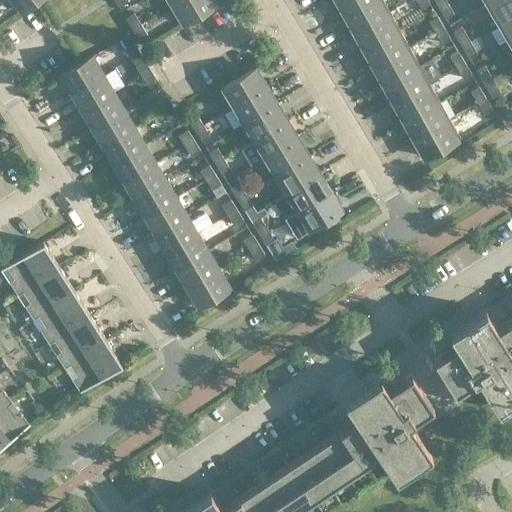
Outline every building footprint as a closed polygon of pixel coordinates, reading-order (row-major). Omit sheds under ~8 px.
[(33,0),(13,0),(20,10),(33,0)] [(215,2),(213,0),(177,0),(169,5),(180,23),(215,2)] [(366,0),(336,0),(343,13),(366,0)] [(390,11),(383,0),(366,0),(343,13),(354,31),(390,11)] [(451,8),(446,0),(445,0),(438,4),(443,13),(451,8)] [(511,13),(511,0),(489,0),(487,2),(499,21),(511,13)] [(400,29),(390,11),(354,31),(364,49),(400,29)] [(133,12),(125,17),(132,28),(140,23),(133,12)] [(511,39),(511,13),(499,21),(510,41),(511,39)] [(444,26),(439,18),(430,23),(435,31),(444,26)] [(140,23),(132,28),(139,39),(147,34),(140,23)] [(449,35),(444,26),(435,31),(440,40),(449,35)] [(410,47),(400,29),(364,49),(374,67),(410,47)] [(464,30),(456,35),(461,44),(469,39),(464,30)] [(474,47),(469,39),(461,44),(466,52),(474,47)] [(140,52),(133,41),(124,47),(130,57),(140,52)] [(420,64),(410,47),(374,67),(384,84),(420,64)] [(464,61),(460,53),(451,58),(456,66),(464,61)] [(104,73),(93,55),(61,74),(72,92),(104,73)] [(150,69),(144,59),(135,65),(141,75),(150,69)] [(469,70),(464,61),(456,66),(461,75),(469,70)] [(430,82),(420,64),(384,84),(394,102),(430,82)] [(266,86),(255,67),(220,88),(231,107),(266,86)] [(156,79),(150,69),(141,75),(147,84),(156,79)] [(488,70),(479,75),(484,83),(493,78),(488,70)] [(114,91),(104,73),(72,92),(82,110),(114,91)] [(497,86),(493,78),(484,83),(489,91),(497,86)] [(439,100),(430,82),(394,102),(403,120),(439,100)] [(277,103),(266,86),(231,107),(242,124),(277,103)] [(485,97),(480,88),(472,93),(477,101),(485,97)] [(125,108),(114,91),(82,110),(92,127),(125,108)] [(172,104),(166,94),(157,100),(163,109),(172,104)] [(490,105),(485,97),(477,101),(482,110),(490,105)] [(449,118),(439,100),(403,120),(413,138),(449,118)] [(287,120),(277,103),(242,124),(252,142),(287,120)] [(178,113),(172,104),(163,109),(169,119),(178,113)] [(135,126),(125,108),(92,127),(103,145),(135,126)] [(196,113),(188,118),(195,129),(203,124),(196,113)] [(460,137),(449,118),(413,138),(414,139),(415,139),(424,156),(460,137)] [(298,138),(287,120),(252,142),(263,159),(298,138)] [(203,124),(195,129),(201,140),(210,135),(203,124)] [(145,143),(135,126),(103,145),(113,162),(145,143)] [(193,138),(187,129),(178,134),(184,144),(193,138)] [(199,148),(193,138),(184,144),(190,154),(199,148)] [(308,155),(298,138),(263,159),(273,176),(308,155)] [(156,161),(145,143),(113,162),(124,180),(156,161)] [(217,147),(209,152),(216,164),(224,159),(217,147)] [(319,173),(308,155),(273,176),(284,194),(319,173)] [(224,159),(216,164),(223,175),(231,170),(224,159)] [(166,178),(156,161),(124,180),(134,197),(166,178)] [(215,173),(209,164),(200,169),(206,179),(215,173)] [(221,183),(215,173),(206,179),(212,189),(221,183)] [(330,190),(319,173),(284,194),(295,211),(330,190)] [(177,196),(166,178),(134,197),(145,215),(177,196)] [(239,182),(231,187),(238,198),(246,194),(239,182)] [(341,208),(330,190),(295,211),(285,217),(296,236),(341,208)] [(246,194),(238,198),(244,209),(253,204),(246,194)] [(187,214),(177,196),(145,215),(155,233),(187,214)] [(237,208),(231,199),(221,204),(227,214),(237,208)] [(243,218),(237,208),(227,214),(233,224),(243,218)] [(198,231),(187,214),(155,233),(166,251),(198,231)] [(260,217),(252,222),(259,233),(267,228),(260,217)] [(267,228),(259,233),(266,244),(274,239),(267,228)] [(208,249),(198,231),(166,251),(176,268),(208,249)] [(258,243),(252,233),(243,239),(249,249),(258,243)] [(59,266),(43,241),(1,268),(2,269),(7,266),(14,278),(9,281),(17,293),(59,266)] [(264,253),(258,243),(249,249),(255,258),(264,253)] [(219,267),(208,249),(176,268),(186,286),(219,267)] [(75,290),(59,266),(17,293),(18,295),(23,291),(30,302),(25,305),(33,317),(75,290)] [(230,285),(219,267),(186,286),(197,304),(230,285)] [(91,315),(75,290),(33,317),(34,319),(39,316),(46,326),(41,329),(49,342),(91,315)] [(450,331),(454,339),(457,344),(434,359),(454,391),(478,377),(487,391),(499,410),(511,401),(511,318),(497,328),(485,309),(450,331)] [(106,339),(91,315),(49,342),(49,343),(54,340),(61,350),(56,354),(64,366),(106,339)] [(122,364),(106,339),(64,366),(65,367),(70,364),(77,375),(72,378),(80,391),(122,364)] [(411,373),(388,389),(385,384),(380,377),(345,400),(357,419),(341,430),(363,462),(379,451),(391,470),(396,477),(431,454),(409,421),(433,405),(411,373)] [(0,408),(11,400),(2,388),(0,390),(0,408)] [(12,401),(11,400),(0,408),(0,446),(30,424),(20,411),(15,415),(8,405),(12,401)] [(363,462),(341,430),(324,441),(346,474),(363,462)] [(346,474),(324,441),(307,452),(329,485),(346,474)] [(329,485),(307,452),(290,464),(311,496),(329,485)] [(311,496),(290,464),(272,475),(294,508),(311,496)] [(287,511),(294,508),(272,475),(255,486),(272,511),(287,511)] [(272,511),(255,486),(238,498),(248,511),(272,511)] [(176,511),(248,511),(238,498),(222,509),(210,490),(176,511)]
